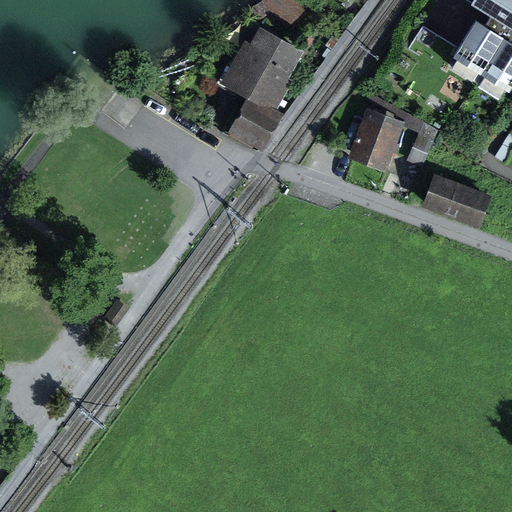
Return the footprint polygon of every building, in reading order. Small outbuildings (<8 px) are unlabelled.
[(274,17),(265,0),(260,0),(247,7),(258,28),(260,24),(285,38),(274,17)] [(265,0),(274,17),(286,29),(306,8),(297,0),(265,0)] [(511,0),(470,0),(480,7),(511,26),(511,0)] [(511,26),(480,7),(454,50),(459,53),(452,65),(474,79),(480,69),(485,72),(479,82),(501,95),(506,87),(510,89),(511,85),(511,26)] [(289,75),(304,48),(285,38),(260,24),(258,28),(251,40),(246,37),(222,79),(248,94),(228,130),(263,149),(284,111),(277,108),(294,78),(289,75)] [(403,124),(405,120),(402,118),(367,105),(348,155),(386,169),(403,124)] [(441,128),(405,111),(402,118),(405,120),(403,124),(418,131),(405,159),(422,167),(441,128)] [(479,225),(492,192),(434,170),(422,203),(479,225)] [(117,299),(104,317),(116,325),(129,307),(117,299)]
